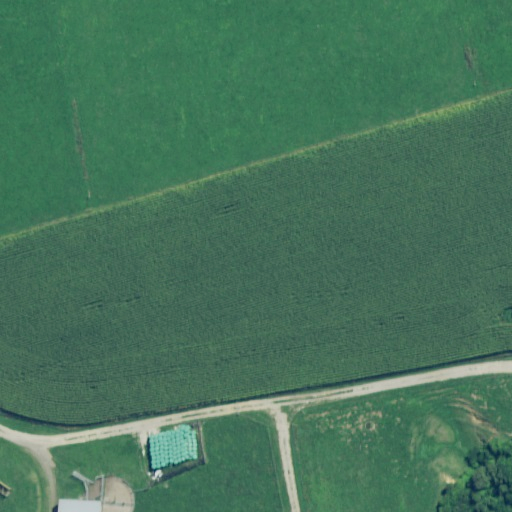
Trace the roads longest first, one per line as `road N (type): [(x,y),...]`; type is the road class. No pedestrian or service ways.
road 1 (track): [(308,511),(288,404),(511,366)]
road 2 (track): [(288,404),(71,441),(0,433)]
